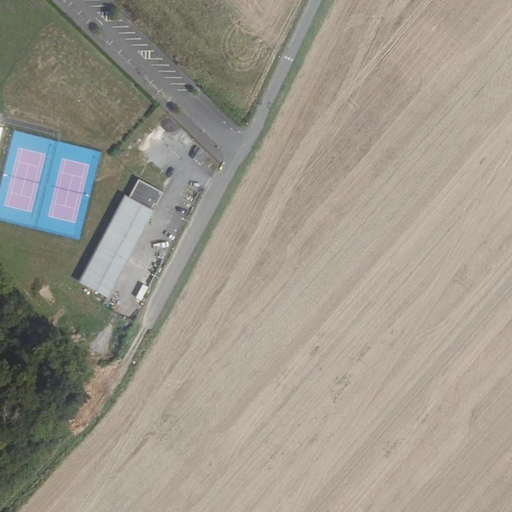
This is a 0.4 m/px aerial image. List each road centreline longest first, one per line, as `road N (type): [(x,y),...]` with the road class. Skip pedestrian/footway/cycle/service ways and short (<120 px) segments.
road 1 (unclassified): [(148,323),(316,0)]
road 2 (track): [(148,323),(87,422),(10,511)]
